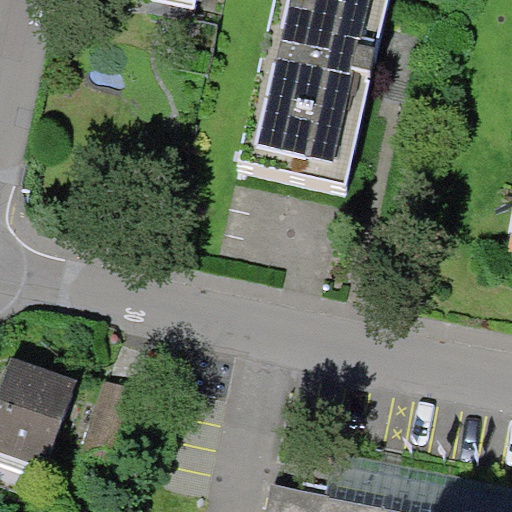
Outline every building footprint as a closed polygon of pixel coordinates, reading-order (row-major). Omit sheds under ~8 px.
[(111,0),(188,17),(191,0),(111,0)] [(388,0),(274,0),(235,177),(344,201),(382,30),(388,0)] [(0,492),(31,503),(68,401),(5,378),(0,390),(0,492)] [(105,396),(82,458),(110,468),(132,406),(105,396)] [(511,511),(511,490),(317,453),(306,509),(320,511),(511,511)] [(320,511),(306,509),(268,501),(266,511),(320,511)]
